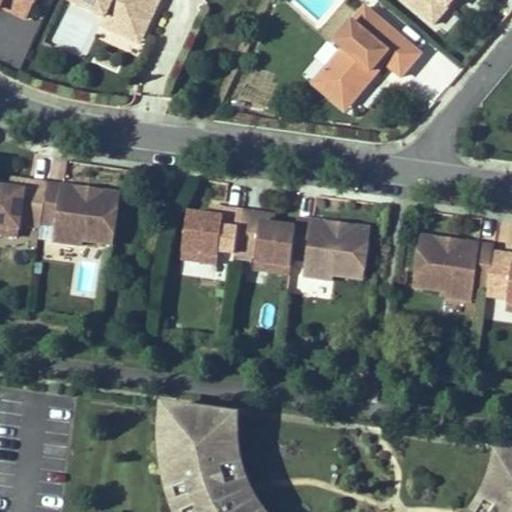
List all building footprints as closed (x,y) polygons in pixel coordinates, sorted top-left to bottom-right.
[(28,20),(36,0),(0,0),(0,7),(28,20)] [(160,0),(159,0),(71,0),(70,3),(104,18),(125,27),(129,19),(148,27),(160,0)] [(405,0),(434,25),(455,0),(405,0)] [(421,55),(366,8),(336,43),(343,50),(323,73),(355,100),(370,82),(366,78),(382,60),(385,64),(401,78),(421,55)] [(140,44),(148,27),(129,19),(125,27),(104,18),(101,26),(140,44)] [(370,82),(385,64),(382,60),(366,78),(370,82)] [(355,100),(323,73),(314,84),(345,111),(355,100)] [(24,192),(26,182),(12,179),(11,190),(24,192)] [(42,224),(48,185),(26,182),(24,192),(11,190),(2,188),(1,195),(0,195),(0,233),(6,234),(7,228),(20,230),(21,225),(41,228),(42,224)] [(48,185),(42,224),(57,226),(55,242),(83,246),(83,242),(112,246),(120,195),(89,190),(87,199),(63,196),(64,187),(48,185)] [(87,199),(89,190),(64,187),(63,196),(87,199)] [(240,221),(241,211),(224,209),(223,219),(240,221)] [(292,259),(296,236),(283,234),(284,228),(276,227),(262,224),(263,215),(241,211),(240,221),(235,255),(256,258),(255,263),(270,265),(269,272),(290,275),(292,259)] [(200,223),(201,216),(188,214),(187,221),(200,223)] [(276,227),(277,216),(263,215),(262,224),(276,227)] [(235,255),(240,221),(223,219),(201,216),(200,223),(187,221),(182,260),(205,263),(206,256),(219,258),(219,253),(235,255)] [(296,236),(292,259),(308,261),(305,277),(333,281),(334,276),(363,280),(370,230),(338,225),(337,234),(313,231),(314,222),(298,219),(297,229),(296,236)] [(337,234),(338,225),(314,222),(313,231),(337,234)] [(19,236),(20,230),(7,228),(6,234),(19,236)] [(296,236),(297,229),(284,228),(283,234),(296,236)] [(494,253),(495,248),(478,245),(477,254),(452,250),(454,242),(422,237),(415,288),(444,292),(443,297),(471,301),(473,285),(489,287),(494,253)] [(477,254),(478,245),(454,242),(452,250),(477,254)] [(206,256),(205,263),(234,267),(235,255),(219,253),(219,258),(206,256)] [(511,255),(494,253),(489,287),(488,297),(508,300),(507,305),(511,305),(511,255)] [(269,272),(270,265),(255,263),(256,258),(235,255),(234,267),(269,272)] [(511,312),(511,305),(507,305),(508,300),(488,297),(486,309),(511,312)] [(262,511),(261,506),(244,475),(238,446),(238,432),(234,432),(235,421),(221,419),(221,415),(169,408),(168,411),(163,410),(161,443),(164,474),(170,472),(174,490),(168,491),(175,511),(262,511)] [(511,511),(511,460),(500,459),(499,469),(494,469),(487,490),(472,511),(511,511)] [(174,490),(170,472),(164,474),(168,491),(174,490)]
